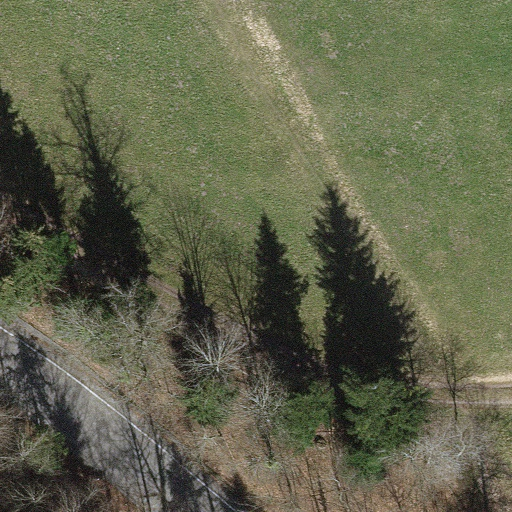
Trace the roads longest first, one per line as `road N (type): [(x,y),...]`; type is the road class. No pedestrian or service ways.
road 1 (track): [(0,204),(300,382),(448,404),(511,397)]
road 2 (tertiary): [(188,511),(0,372)]
